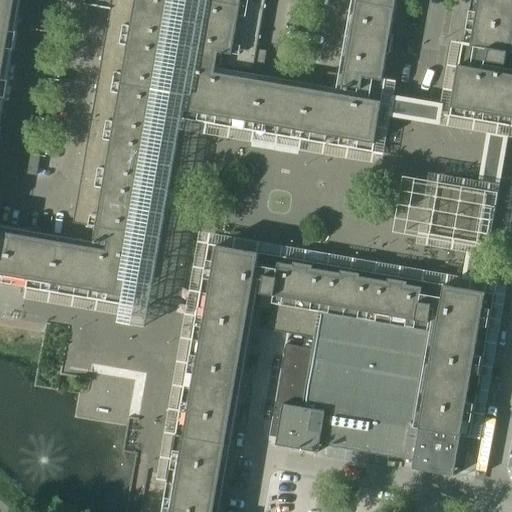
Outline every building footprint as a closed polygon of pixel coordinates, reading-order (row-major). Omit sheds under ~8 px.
[(0,0),(0,274),(28,279),(36,237),(0,230),(0,100),(16,10),(17,0),(54,0),(111,10),(104,51),(166,61),(176,0),(0,0)] [(391,35),(391,34),(397,0),(358,0),(345,75),(340,74),(329,72),(327,83),(338,85),(344,86),(359,88),(358,92),(357,97),(287,85),(197,69),(199,61),(191,59),(189,69),(180,119),(181,119),(181,120),(301,141),(375,153),(383,103),(382,103),(386,80),(387,81),(387,80),(387,79),(384,79),(388,53),(391,35)] [(267,51),(258,49),(266,0),(201,0),(191,59),(199,61),(218,64),(254,70),(264,72),(267,51)] [(458,66),(449,117),(498,125),(511,127),(511,73),(485,69),(486,60),(506,64),(508,52),(511,52),(511,0),(479,0),(477,12),(474,30),(472,44),(464,42),(463,42),(463,43),(462,43),(462,44),(463,44),(459,66),(458,66)] [(27,288),(26,289),(124,306),(133,255),(132,255),(135,233),(137,233),(157,116),(166,61),(104,51),(74,223),(97,227),(95,239),(108,241),(107,249),(36,237),(28,279),(26,288),(27,288)] [(26,173),(37,175),(41,152),(30,150),(26,173)] [(437,184),(428,236),(480,245),(489,193),(437,184)] [(161,511),(215,511),(256,278),(264,279),(259,308),(271,310),(268,329),(307,336),(305,347),(287,344),(271,436),(278,437),(277,444),(319,452),(321,444),(414,460),(413,468),(456,475),(457,468),(465,469),(479,386),(481,385),(480,384),(482,371),(483,369),(483,368),(493,305),(495,293),(482,291),(482,292),(449,286),(450,285),(209,244),(168,481),(167,481),(161,511)]
